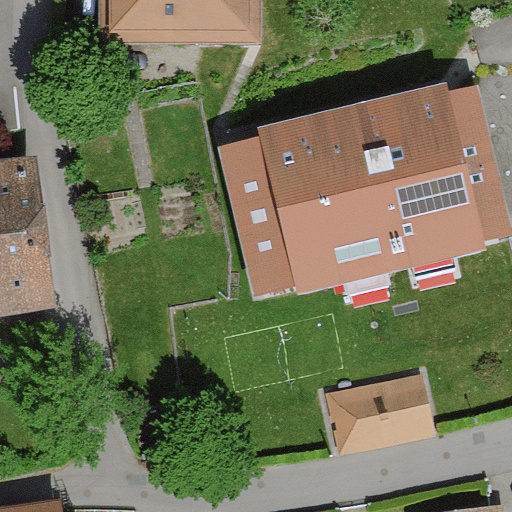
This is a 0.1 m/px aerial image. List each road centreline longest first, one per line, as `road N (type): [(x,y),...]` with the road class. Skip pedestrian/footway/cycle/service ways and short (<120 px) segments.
road 1 (residential): [(105,487),(107,434),(37,57),(43,0)]
road 2 (residential): [(511,438),(250,498),(105,487)]
